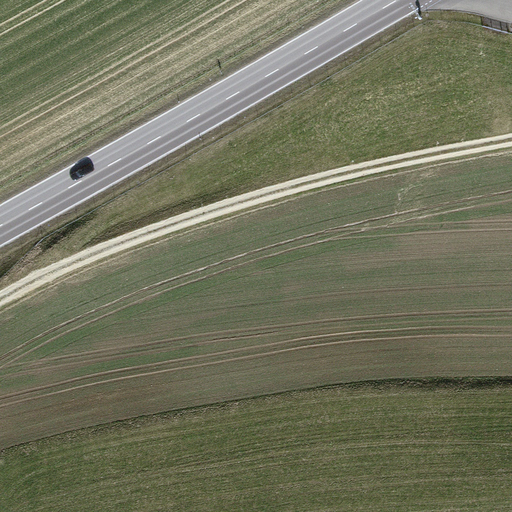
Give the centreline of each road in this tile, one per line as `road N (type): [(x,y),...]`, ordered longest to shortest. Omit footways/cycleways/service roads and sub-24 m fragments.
road 1 (track): [(0,298),(266,192),(511,139)]
road 2 (primary): [(0,231),(409,0)]
